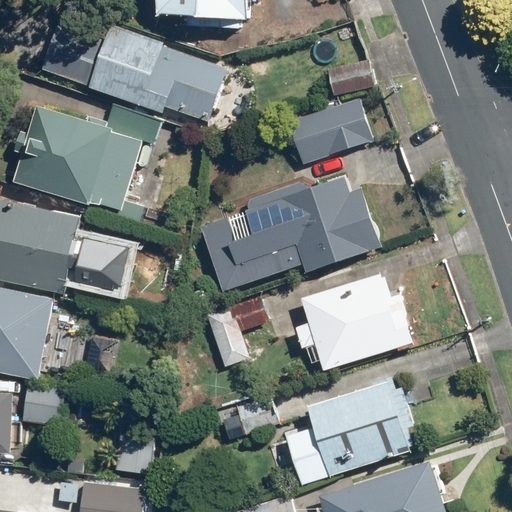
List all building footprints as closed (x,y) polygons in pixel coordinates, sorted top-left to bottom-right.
[(160,0),(160,14),(188,14),(188,26),(240,28),(241,17),(251,17),(251,0),(160,0)] [(69,7),(47,70),(167,112),(169,107),(212,123),(233,64),(69,7)] [(329,69),(336,95),(376,84),(368,58),(329,69)] [(294,120),(308,158),(378,133),(365,96),(294,120)] [(90,120),(40,105),(32,134),(23,130),(17,150),(26,153),(17,181),(94,204),(94,201),(126,211),(146,140),(122,132),(116,130),(117,127),(110,126),(111,121),(91,115),(90,120)] [(146,140),(157,145),(165,123),(128,112),(122,132),(146,140)] [(347,175),(207,223),(228,285),(304,259),(309,273),(385,247),(365,187),(353,191),(347,175)] [(0,198),(0,279),(70,295),(85,215),(0,198)] [(186,245),(140,229),(129,259),(175,275),(186,245)] [(383,274),(304,298),(311,321),(295,326),(302,351),(318,346),(325,371),(416,344),(401,293),(389,296),(383,274)] [(0,372),(42,380),(59,296),(0,284),(0,372)] [(263,295),(208,313),(226,367),(252,358),(243,331),(273,321),(263,295)] [(317,427),(288,436),(304,484),(416,450),(393,378),(310,403),(317,427)] [(75,427),(80,389),(30,381),(25,420),(75,427)] [(0,452),(15,453),(17,392),(0,391),(0,452)] [(274,394),(237,404),(247,433),(283,422),(274,394)] [(123,430),(118,468),(152,474),(157,434),(123,430)] [(450,511),(434,459),(321,494),(324,504),(317,506),(319,511),(450,511)] [(86,481),(82,511),(144,511),(147,487),(86,481)] [(236,511),(298,511),(292,493),(236,511)] [(0,499),(0,511),(19,511),(20,502),(0,499)]
